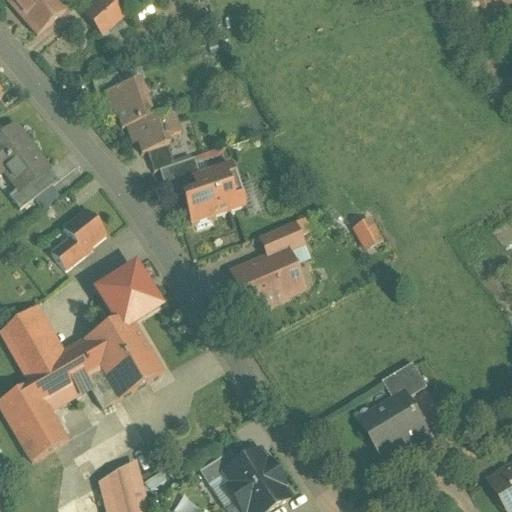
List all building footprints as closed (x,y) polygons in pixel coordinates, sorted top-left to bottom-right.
[(3,0),(37,38),(65,14),(53,0),(3,0)] [(108,0),(105,0),(84,19),(101,39),(125,19),(108,0)] [(117,77),(92,85),(97,100),(104,98),(103,97),(122,91),(117,77)] [(122,91),(103,97),(104,98),(111,119),(116,117),(122,133),(126,132),(152,121),(141,85),(122,91)] [(173,115),(152,121),(126,132),(131,145),(136,143),(141,158),(147,156),(168,149),(169,149),(167,143),(181,138),(173,115)] [(36,160),(16,133),(0,144),(0,175),(4,172),(19,192),(9,200),(20,214),(52,190),(31,163),(36,160)] [(168,149),(147,156),(154,176),(160,174),(175,169),(168,149)] [(175,169),(160,174),(164,188),(169,187),(174,202),(182,200),(196,194),(191,180),(199,177),(194,162),(175,169)] [(199,177),(191,180),(196,194),(182,200),(191,228),(245,210),(231,167),(199,177)] [(86,215),(63,234),(70,243),(51,257),(65,275),(85,260),(83,258),(106,240),(96,227),(98,225),(90,215),(88,217),(86,215)] [(369,224),(355,232),(367,252),(381,245),(369,224)] [(293,227),(260,241),(269,262),(286,255),(286,256),(302,249),(293,227)] [(269,262),(233,277),(250,317),(298,296),(289,275),(294,273),(286,256),(286,255),(269,262)] [(134,271),(97,294),(116,326),(122,335),(133,328),(159,311),(134,271)] [(29,315),(1,336),(2,338),(0,338),(0,384),(9,400),(0,405),(0,410),(32,466),(67,446),(44,406),(87,381),(105,411),(162,378),(133,328),(122,335),(116,326),(68,354),(56,361),(46,343),(29,315)] [(68,354),(57,337),(46,343),(56,361),(68,354)] [(413,367),(383,385),(395,405),(405,399),(407,403),(428,391),(413,367)] [(395,405),(362,425),(384,462),(427,436),(407,403),(405,399),(395,405)] [(237,468),(223,477),(224,478),(230,488),(226,490),(234,504),(276,477),(268,463),(266,464),(259,454),(237,468)] [(230,456),(200,475),(208,489),(224,478),(223,477),(237,468),(230,456)] [(144,511),(134,470),(102,488),(107,511),(144,511)] [(511,511),(511,472),(490,486),(497,498),(496,503),(501,511),(511,511)] [(276,477),(234,504),(239,511),(274,511),(290,502),(283,491),(285,490),(276,477)]
